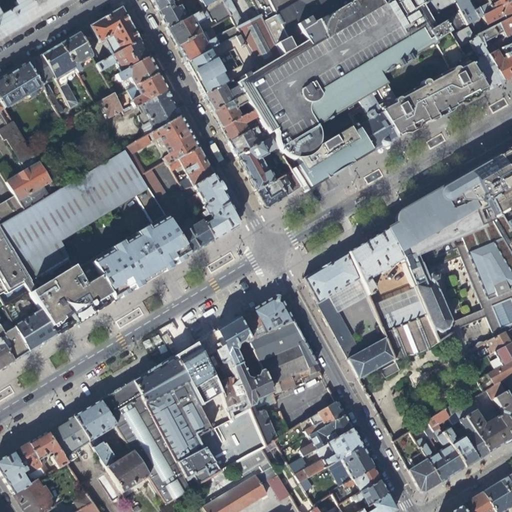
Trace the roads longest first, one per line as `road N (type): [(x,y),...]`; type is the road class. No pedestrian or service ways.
road 1 (residential): [(0,419),(270,254)]
road 2 (residential): [(270,254),(409,511)]
road 3 (residential): [(270,254),(130,0)]
road 4 (residential): [(511,113),(270,254)]
